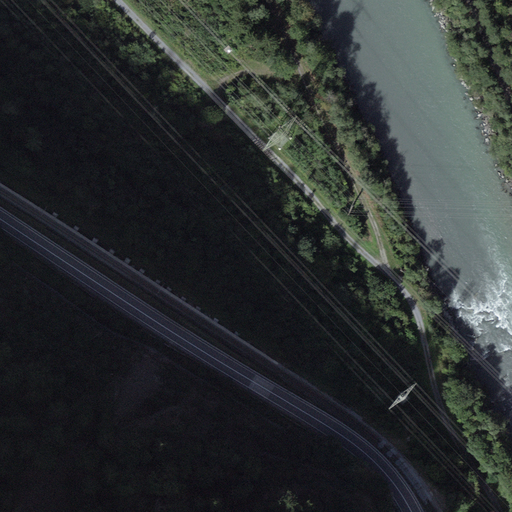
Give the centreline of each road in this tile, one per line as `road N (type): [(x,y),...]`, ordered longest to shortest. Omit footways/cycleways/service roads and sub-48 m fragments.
road 1 (primary): [(0,219),(359,448),(411,511)]
road 2 (track): [(401,289),(127,0)]
road 3 (track): [(401,289),(263,0)]
road 4 (track): [(500,511),(439,408),(414,307),(401,289)]
